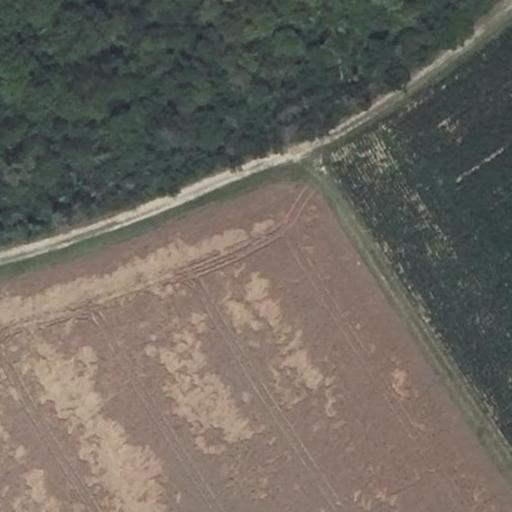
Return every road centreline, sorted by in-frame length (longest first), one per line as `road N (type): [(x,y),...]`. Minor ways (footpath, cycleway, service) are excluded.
road 1 (track): [(0,261),(296,151),(407,85),(510,6)]
road 2 (track): [(511,456),(324,172),(296,151)]
